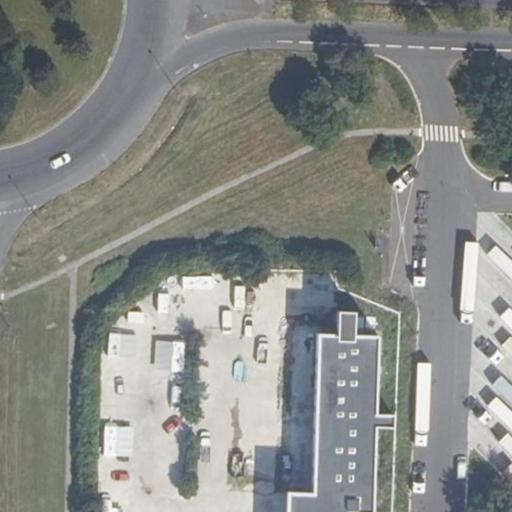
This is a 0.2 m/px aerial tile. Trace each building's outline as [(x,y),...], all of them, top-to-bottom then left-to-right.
[(371,511),(375,337),(317,335),(315,425),(301,425),(299,425),(299,437),(301,437),(314,438),(313,494),(296,494),(295,511),(345,511),(346,511),(371,511)] [(315,425),(317,335),(304,335),(301,425),(315,425)] [(150,430),(150,451),(165,452),(166,431),(150,430)] [(313,494),(314,438),(301,437),(300,494),(313,494)] [(129,489),(128,467),(101,467),(102,490),(129,489)] [(295,511),(296,494),(287,494),(286,511),(295,511)]
